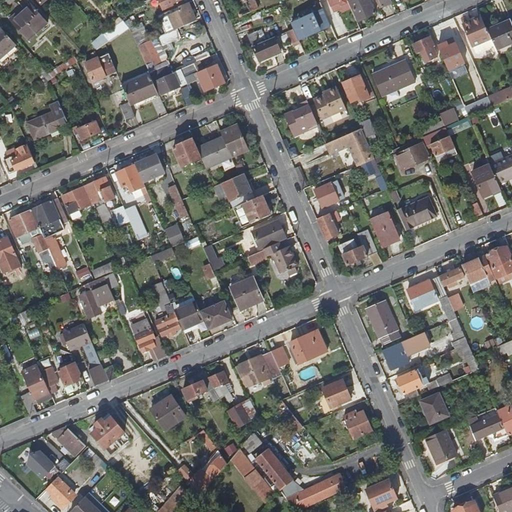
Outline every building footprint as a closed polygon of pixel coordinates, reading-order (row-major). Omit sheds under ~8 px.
[(15,1),(13,0),(7,0),(3,5),(6,9),(15,1)] [(182,1),(181,0),(158,0),(161,7),(163,12),(172,8),(171,6),(182,1)] [(244,0),(232,0),(240,19),(258,10),(253,0),(250,0),(245,2),(244,0)] [(349,3),(347,0),(329,0),(333,10),(338,8),(342,9),(342,11),(351,7),(349,3)] [(352,9),(358,23),(374,16),(367,0),(355,0),(349,3),(351,7),(352,9)] [(375,0),(380,10),(391,5),(388,0),(375,0)] [(24,12),(10,23),(26,41),(46,23),(29,3),(22,9),(24,12)] [(171,33),(195,23),(187,5),(179,8),(181,12),(166,19),(171,33)] [(8,20),(10,23),(24,12),(22,9),(8,20)] [(294,31),(299,42),(332,28),(324,9),(295,22),(296,23),(292,25),(295,31),(294,31)] [(228,19),(231,25),(239,22),(236,15),(228,19)] [(488,32),(487,30),(486,30),(480,18),(463,25),(467,34),(468,33),(477,54),(494,47),(488,32)] [(511,23),(510,20),(498,25),(499,26),(488,32),(494,47),(496,50),(511,42),(511,23)] [(129,30),(125,24),(104,39),(108,44),(129,30)] [(149,43),(142,25),(129,30),(137,48),(149,43)] [(293,45),(299,42),(294,31),(294,30),(287,34),(292,46),(293,45)] [(0,58),(14,47),(0,31),(0,58)] [(249,37),(254,48),(267,42),(262,31),(249,37)] [(92,44),(97,51),(104,46),(108,44),(104,39),(102,36),(92,44)] [(430,37),(413,45),(417,54),(421,52),(424,59),(433,55),(430,49),(434,46),(430,37)] [(281,54),(275,39),(267,42),(254,48),(260,63),(281,54)] [(160,48),(156,40),(149,43),(137,48),(148,72),(161,66),(160,65),(155,50),(160,48)] [(455,43),(439,50),(448,69),(463,63),(455,43)] [(161,48),(160,48),(155,50),(160,65),(167,62),(161,48)] [(104,80),(116,75),(108,55),(85,65),(93,84),(104,80)] [(48,75),(34,60),(25,66),(33,75),(36,73),(41,77),(39,79),(43,85),(46,83),(48,81),(51,80),(48,75)] [(51,80),(76,64),(73,60),(48,75),(51,80)] [(204,74),(199,63),(181,71),(187,85),(200,80),(205,93),(224,85),(216,68),(204,74)] [(407,63),(392,70),(401,92),(416,86),(407,63)] [(401,92),(392,70),(374,77),(383,99),(401,92)] [(75,78),(71,71),(66,73),(69,81),(75,78)] [(174,91),(187,85),(181,71),(153,83),(154,87),(158,86),(162,96),(167,93),(169,99),(176,96),(174,91)] [(360,75),(343,82),(353,105),(361,101),(362,104),(370,100),(369,98),(363,84),(364,84),(362,80),(360,75)] [(122,89),(123,91),(151,80),(150,77),(122,89)] [(367,78),(362,80),(364,84),(363,84),(369,98),(375,96),(367,78)] [(105,85),(104,80),(93,84),(95,89),(105,85)] [(130,108),(158,96),(154,87),(153,83),(151,80),(123,91),(129,105),(130,108)] [(329,94),(323,96),(314,100),(323,120),(346,109),(337,87),(327,91),(329,94)] [(186,108),(195,104),(188,89),(179,92),(186,108)] [(500,92),(488,97),(493,108),(505,103),(500,92)] [(317,123),(307,102),(298,106),(300,111),(295,113),(294,111),(285,116),(294,138),(303,134),(301,131),(317,123)] [(59,129),(68,125),(58,103),(50,107),(52,114),(27,125),(34,142),(60,131),(59,129)] [(126,123),(135,119),(130,108),(129,105),(120,109),(126,123)] [(458,111),(452,113),(455,120),(462,118),(458,111)] [(452,113),(443,117),(446,125),(455,121),(455,120),(452,113)] [(476,115),(469,118),(473,126),(480,123),(476,115)] [(360,126),(362,130),(368,144),(376,140),(373,135),(375,134),(370,121),(360,126)] [(419,131),(422,139),(427,136),(445,128),(442,121),(419,131)] [(303,134),(318,127),(317,123),(301,131),(303,134)] [(95,124),(74,132),(76,136),(80,135),(82,141),(99,134),(95,124)] [(237,125),(220,132),(223,137),(231,157),(248,150),(237,125)] [(438,162),(456,154),(445,128),(427,136),(422,139),(424,144),(427,150),(432,147),(438,162)] [(369,162),(375,159),(372,154),(368,144),(362,130),(326,145),(331,156),(350,148),(357,167),(369,162)] [(231,157),(223,137),(196,149),(202,161),(205,169),(208,168),(229,158),(231,157)] [(394,151),(396,156),(424,144),(422,139),(398,149),(394,151)] [(202,161),(196,149),(193,142),(174,150),(182,170),(202,161)] [(402,171),(430,159),(427,150),(424,144),(396,156),(402,171)] [(29,154),(30,153),(27,146),(15,151),(14,149),(5,153),(8,159),(4,161),(9,174),(33,164),(29,154)] [(135,165),(143,183),(156,177),(164,173),(157,155),(135,165)] [(498,185),(511,178),(511,157),(490,166),(498,185)] [(234,167),(229,158),(208,168),(210,171),(222,166),(224,171),(230,168),(234,178),(239,176),(235,166),(234,167)] [(376,164),(375,159),(369,162),(375,176),(377,175),(378,178),(382,176),(376,164)] [(235,166),(239,176),(244,174),(245,174),(240,164),(235,166)] [(140,184),(143,183),(135,165),(114,174),(120,188),(130,184),(131,188),(140,184)] [(495,197),(502,194),(498,185),(490,166),(473,174),(483,199),(483,200),(484,200),(494,196),(494,198),(495,197)] [(298,178),(303,191),(307,189),(299,168),(294,170),(298,178)] [(244,174),(239,176),(234,178),(213,187),(217,196),(235,188),(239,197),(251,191),(244,174)] [(156,177),(143,183),(145,187),(145,188),(155,183),(154,180),(157,179),(156,177)] [(105,178),(83,187),(91,205),(96,203),(97,205),(113,198),(105,178)] [(331,184),(315,192),(322,208),(338,201),(335,196),(343,193),(338,181),(331,184)] [(188,215),(186,212),(183,206),(182,201),(174,184),(165,188),(171,202),(179,219),(188,215)] [(91,205),(83,187),(61,196),(69,214),(88,206),(91,205)] [(396,191),(390,194),(394,203),(401,201),(396,191)] [(507,204),(502,194),(495,197),(500,207),(507,204)] [(267,209),(262,195),(242,204),(232,208),(237,222),(240,226),(240,227),(250,222),(250,223),(270,215),(272,214),(272,211),(270,208),(267,209)] [(68,223),(57,198),(31,210),(39,228),(41,234),(47,248),(52,259),(58,256),(47,232),(45,226),(60,219),(62,225),(68,223)] [(477,201),(478,203),(483,214),(489,211),(484,200),(483,200),(483,199),(477,201)] [(137,200),(131,203),(135,213),(141,210),(137,200)] [(398,213),(405,230),(435,217),(428,200),(398,213)] [(122,207),(129,221),(137,217),(135,213),(131,203),(122,207)] [(483,214),(478,203),(472,205),(477,217),(483,214)] [(93,218),(88,206),(69,214),(72,220),(80,217),(83,223),(90,220),(93,218)] [(93,210),(96,217),(100,227),(105,224),(98,207),(93,210)] [(120,225),(129,221),(122,207),(114,210),(120,225)] [(39,228),(31,210),(9,220),(17,238),(20,236),(23,243),(32,239),(32,238),(29,233),(39,228)] [(335,212),(318,220),(326,241),(338,235),(334,225),(339,222),(335,212)] [(371,222),(382,247),(392,243),(401,239),(390,214),(371,222)] [(96,233),(101,230),(100,227),(96,217),(93,218),(90,220),(96,233)] [(47,232),(62,225),(60,219),(45,226),(47,232)] [(250,234),(258,252),(263,250),(264,249),(279,243),(286,240),(278,221),(250,234)] [(176,224),(163,230),(171,248),(184,242),(176,224)] [(358,236),(361,243),(371,237),(368,232),(358,236)] [(38,252),(43,250),(47,248),(41,234),(32,238),(32,239),(38,252)] [(371,237),(361,243),(363,248),(359,251),(354,241),(339,248),(348,267),(369,257),(378,253),(371,237)] [(0,266),(3,273),(19,266),(8,238),(0,242),(0,266)] [(282,250),(279,243),(264,249),(267,257),(273,255),(281,273),(287,270),(296,267),(298,266),(290,246),(282,250)] [(209,245),(202,248),(209,264),(210,265),(212,272),(225,266),(221,257),(218,259),(211,244),(209,245)] [(498,279),(511,272),(511,257),(507,247),(488,255),(498,279)] [(48,262),(53,260),(52,259),(47,248),(43,250),(48,262)] [(171,248),(150,257),(154,265),(175,256),(171,248)] [(258,252),(248,256),(252,266),(255,265),(267,259),(263,250),(258,252)] [(378,253),(369,257),(373,267),(382,264),(378,253)] [(481,259),(462,267),(474,294),(497,284),(486,258),(481,261),(481,259)] [(91,268),(94,277),(114,270),(111,261),(91,268)] [(210,265),(209,264),(200,268),(206,281),(209,280),(212,288),(218,285),(212,272),(210,265)] [(75,270),(78,278),(91,273),(88,265),(75,270)] [(290,276),(298,272),(296,267),(287,270),(290,276)] [(460,269),(439,278),(444,289),(465,280),(460,269)] [(511,279),(511,272),(498,279),(501,284),(511,279)] [(104,277),(109,290),(117,286),(112,274),(104,277)] [(150,285),(159,281),(157,276),(148,280),(150,285)] [(98,306),(113,299),(109,290),(104,277),(94,282),(88,284),(91,292),(86,294),(79,298),(88,319),(101,314),(98,306)] [(444,289),(439,278),(408,292),(416,311),(439,302),(448,298),(444,289)] [(254,279),(230,289),(240,312),(263,302),(254,279)] [(167,296),(162,283),(152,288),(162,311),(167,309),(170,317),(156,323),(162,337),(167,335),(169,338),(176,335),(174,332),(180,329),(177,323),(179,322),(175,314),(167,296)] [(91,292),(88,284),(83,286),(86,294),(91,292)] [(69,292),(60,295),(62,302),(71,298),(69,292)] [(172,295),(167,296),(175,314),(196,305),(192,296),(175,302),(172,295)] [(457,319),(448,298),(439,302),(449,323),(450,323),(457,319)] [(385,302),(367,311),(378,338),(380,338),(383,345),(400,338),(398,333),(397,330),(385,302)] [(144,306),(149,317),(153,315),(148,304),(144,306)] [(224,304),(203,314),(210,331),(231,322),(224,304)] [(40,305),(16,316),(20,326),(31,321),(29,317),(34,314),(36,318),(44,315),(40,305)] [(204,322),(196,305),(175,314),(179,322),(183,331),(204,322)] [(121,306),(116,307),(121,317),(125,315),(121,306)] [(144,313),(129,320),(131,326),(147,319),(144,313)] [(157,362),(166,358),(161,346),(155,348),(152,341),(155,340),(151,331),(147,319),(131,326),(136,338),(142,354),(152,350),(157,362)] [(452,344),(455,351),(456,350),(462,348),(468,345),(457,319),(450,323),(454,333),(451,334),(455,342),(452,344)] [(467,323),(461,326),(465,334),(471,331),(467,323)] [(69,353),(71,353),(79,349),(83,347),(93,370),(89,372),(95,387),(108,381),(104,372),(101,367),(99,361),(96,354),(91,344),(84,327),(62,336),(69,352),(69,353)] [(299,366),(308,362),(328,353),(329,353),(319,331),(318,332),(289,344),(291,349),(298,364),(299,366)] [(425,333),(413,338),(385,351),(393,370),(410,363),(407,357),(430,346),(425,333)] [(500,338),(494,341),(497,347),(504,345),(500,338)] [(511,340),(504,345),(497,347),(500,353),(505,351),(507,353),(509,354),(510,354),(511,353),(511,340)] [(453,349),(451,344),(443,347),(445,353),(453,349)] [(468,345),(462,348),(466,357),(473,354),(468,345)] [(0,350),(3,358),(6,365),(11,362),(4,346),(0,347),(0,350)] [(93,370),(83,347),(79,349),(89,372),(93,370)] [(466,357),(462,348),(456,350),(460,360),(466,357)] [(298,364),(291,349),(289,350),(295,365),(298,364)] [(96,354),(99,361),(106,358),(103,351),(96,354)] [(281,376),(270,353),(262,356),(273,381),(281,376)] [(273,381),(262,356),(241,366),(250,388),(262,383),(263,386),(273,382),(273,381)] [(429,373),(437,370),(435,363),(426,366),(429,373)] [(66,388),(83,381),(76,365),(59,372),(66,388)] [(250,388),(241,366),(236,368),(247,389),(250,388)] [(34,407),(38,405),(52,399),(41,374),(39,370),(38,367),(22,374),(31,396),(22,400),(30,418),(37,415),(34,407)] [(108,381),(109,383),(116,380),(111,368),(104,372),(108,381)] [(41,374),(52,399),(59,396),(54,386),(58,384),(52,369),(41,374)] [(397,380),(406,402),(419,396),(416,390),(426,386),(429,385),(428,384),(426,378),(422,380),(418,371),(397,380)] [(222,372),(210,379),(220,398),(225,395),(230,402),(234,400),(229,392),(234,389),(230,384),(226,386),(224,383),(228,381),(222,372)] [(288,374),(282,378),(285,386),(292,382),(288,374)] [(436,381),(439,388),(453,382),(450,375),(436,381)] [(220,400),(209,380),(184,391),(188,401),(208,392),(212,403),(220,400)] [(343,381),(323,390),(331,410),(352,401),(343,381)] [(439,388),(436,381),(428,384),(429,385),(426,386),(429,392),(439,388)] [(511,414),(502,419),(509,435),(511,434),(511,394),(510,395),(511,400),(511,414)] [(439,395),(421,402),(431,424),(448,417),(439,395)] [(260,415),(251,398),(229,409),(238,426),(260,415)] [(164,403),(152,412),(166,432),(186,418),(173,400),(166,405),(164,403)] [(288,409),(282,402),(277,408),(283,414),(288,409)] [(498,410),(502,419),(511,414),(511,405),(511,406),(510,405),(498,410)] [(355,412),(344,416),(353,439),(371,431),(363,412),(357,415),(355,412)] [(110,415),(92,432),(108,451),(126,434),(110,415)] [(296,433),(303,428),(293,415),(287,420),(296,433)] [(470,428),(475,441),(477,440),(492,434),(495,442),(508,436),(499,415),(478,424),(470,428)] [(468,421),(470,428),(478,424),(475,418),(468,421)] [(67,428),(52,435),(76,457),(87,447),(67,428)] [(217,448),(205,430),(197,435),(210,453),(217,448)] [(445,431),(426,439),(437,466),(457,458),(445,431)] [(246,458),(250,455),(255,451),(263,444),(255,434),(246,444),(240,450),(246,458)] [(317,459),(297,435),(286,445),(306,468),(317,459)] [(333,451),(350,447),(348,439),(331,443),(333,451)] [(468,446),(471,453),(478,451),(476,444),(468,446)] [(22,463),(41,480),(56,463),(38,446),(22,463)] [(227,455),(231,460),(236,454),(232,450),(227,455)] [(246,458),(240,450),(231,461),(245,479),(244,480),(252,491),(253,490),(267,508),(276,496),(251,464),(246,458)] [(295,511),(301,511),(302,511),(301,509),(346,490),(340,476),(304,492),(288,473),(268,450),(260,456),(255,451),(250,455),(256,461),(280,492),(295,511)] [(104,463),(96,455),(91,461),(98,469),(104,463)] [(228,464),(223,456),(208,473),(205,470),(198,478),(189,467),(181,474),(201,496),(228,464)] [(53,484),(58,479),(71,466),(65,460),(48,478),(53,484)] [(256,461),(251,464),(276,496),(280,492),(256,461)] [(53,484),(46,490),(63,507),(74,495),(58,479),(53,484)] [(388,480),(366,491),(374,511),(387,506),(386,504),(396,499),(388,480)] [(183,486),(160,511),(187,511),(198,500),(183,486)] [(511,511),(511,489),(495,497),(501,511),(511,511)] [(90,493),(85,499),(97,510),(98,511),(110,511),(102,505),(90,493)] [(137,493),(133,498),(138,503),(143,499),(137,493)] [(282,507),(284,499),(277,497),(275,505),(282,507)] [(85,499),(71,511),(98,511),(97,510),(85,499)] [(478,511),(474,503),(453,511),(478,511)]
